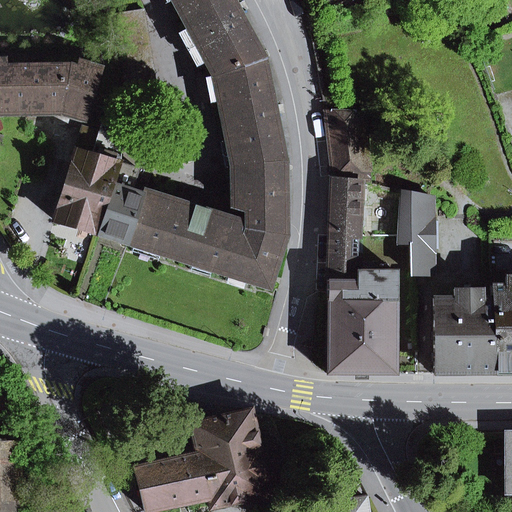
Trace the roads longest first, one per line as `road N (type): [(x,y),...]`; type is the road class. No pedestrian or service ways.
road 1 (residential): [(272,0),(301,59),(311,111),(311,227),(297,292)]
road 2 (primary): [(50,332),(277,389)]
road 3 (residential): [(50,332),(49,386),(113,511)]
road 4 (primary): [(357,402),(511,401)]
road 5 (residential): [(413,511),(357,402)]
